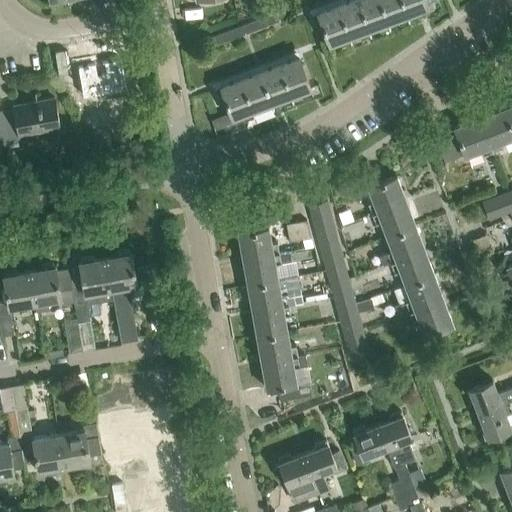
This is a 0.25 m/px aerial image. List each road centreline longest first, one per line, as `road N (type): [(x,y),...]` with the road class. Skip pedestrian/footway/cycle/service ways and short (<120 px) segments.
road 1 (unclassified): [(189,166),(266,152),(344,117),(510,0)]
road 2 (residential): [(0,366),(215,334)]
road 3 (unclassified): [(0,202),(189,166)]
road 4 (residential): [(248,511),(215,334)]
road 5 (residential): [(4,0),(36,31),(161,13)]
road 6 (residential): [(215,334),(189,166)]
road 7 (residential): [(189,166),(161,13)]
